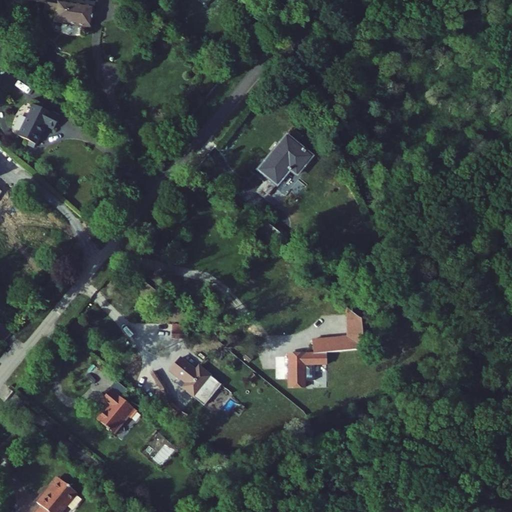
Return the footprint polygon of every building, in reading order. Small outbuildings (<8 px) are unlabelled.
[(184,0),(195,4),(190,16),(202,20),(204,15),(213,18),(215,14),(226,13),(227,11),(220,8),(223,0),(230,3),(231,0),(184,0)] [(223,0),(220,8),(227,11),(230,3),(223,0)] [(49,3),(37,1),(35,10),(47,13),(49,3)] [(53,22),(52,28),(56,29),(86,32),(91,30),(94,14),(59,10),(58,19),(53,22)] [(35,152),(43,156),(53,138),(62,143),(68,132),(41,117),(24,146),(35,152)] [(264,168),(283,184),(296,169),(302,174),(318,154),(307,145),(293,134),(264,168)] [(32,156),(40,161),(43,156),(35,152),(32,156)] [(173,325),(172,338),(186,338),(186,325),(173,325)] [(323,358),(299,359),(300,387),(315,386),(315,383),(325,382),(324,371),(336,370),(335,357),(374,354),(373,340),(322,343),(323,358)] [(226,369),(231,373),(237,366),(232,361),(226,369)] [(188,373),(216,397),(225,386),(213,376),(208,382),(204,379),(205,377),(194,367),(188,373)] [(195,397),(207,408),(216,397),(188,373),(183,380),(195,389),(197,387),(200,391),(195,397)] [(168,388),(157,392),(162,408),(173,404),(168,388)] [(138,413),(112,391),(103,403),(112,410),(109,413),(107,411),(99,422),(116,436),(130,419),(132,421),(138,413)] [(43,511),(71,511),(82,498),(65,484),(52,500),(48,497),(40,506),(45,510),(43,511)]
